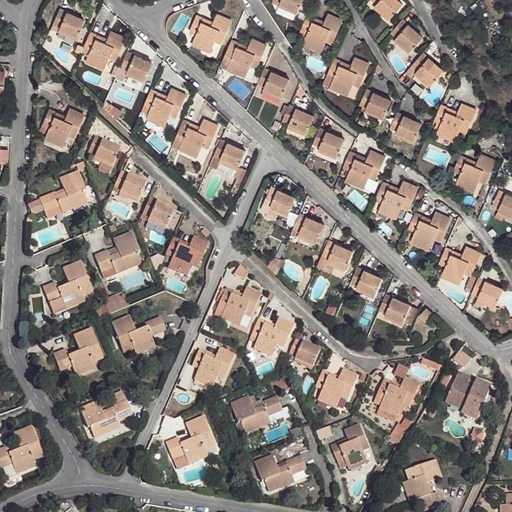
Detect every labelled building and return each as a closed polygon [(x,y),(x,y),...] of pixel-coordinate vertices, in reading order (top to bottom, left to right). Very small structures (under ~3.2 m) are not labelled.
[(276,0),(282,2),(280,6),(299,14),(305,0),(276,0)] [(403,0),(375,0),(379,3),(376,6),(391,19),(406,2),(403,0)] [(74,15),(75,13),(60,6),(53,21),(60,24),(59,25),(67,29),(67,32),(77,36),(85,17),(81,15),(80,17),(74,15)] [(311,15),(302,37),(308,40),(306,46),(325,54),(326,52),(332,54),(348,19),(332,12),(328,21),(311,15)] [(216,22),(200,16),(192,32),(199,36),(195,47),(213,55),(220,43),(225,45),(235,21),(220,14),(216,22)] [(407,18),(394,32),(399,37),(397,39),(412,53),(427,36),(407,18)] [(98,33),(92,30),(85,45),(92,48),(90,53),(89,57),(98,62),(98,64),(106,68),(111,57),(117,59),(127,36),(113,29),(109,37),(107,41),(97,37),(98,33)] [(236,41),(229,58),(236,61),(231,71),(257,82),(262,70),(272,46),(257,39),(253,47),(236,41)] [(77,47),(83,50),(85,45),(79,42),(77,47)] [(144,56),(129,49),(122,65),(129,68),(129,70),(136,74),(136,75),(146,80),(154,61),(151,59),(150,61),(144,58),(144,56)] [(426,50),(414,65),(420,69),(417,72),(431,85),(446,68),(426,50)] [(338,58),(327,86),(352,97),(357,85),(363,87),(373,64),(359,58),(353,69),(344,65),(345,61),(338,58)] [(0,96),(1,92),(7,92),(10,66),(0,65),(0,96)] [(417,72),(420,69),(414,65),(409,71),(415,75),(417,72)] [(456,79),(458,73),(455,67),(449,75),(456,79)] [(270,69),(263,86),(267,88),(275,71),(270,69)] [(275,71),(267,88),(269,88),(269,89),(286,97),(294,80),(275,71)] [(363,87),(357,85),(352,97),(357,100),(363,87)] [(159,91),(153,88),(146,103),(153,106),(149,114),(159,119),(158,121),(167,125),(172,114),(178,117),(188,93),(174,86),(170,94),(168,98),(157,93),(159,91)] [(285,100),(286,97),(269,89),(268,92),(285,100)] [(371,89),(364,106),(370,109),(378,92),(371,89)] [(378,92),(370,109),(388,118),(396,100),(378,92)] [(441,114),(438,122),(442,124),(446,125),(443,131),(441,135),(460,143),(465,132),(471,134),(481,111),(467,104),(463,112),(462,116),(452,112),(453,108),(445,104),(441,114)] [(57,112),(58,109),(51,107),(45,121),(51,125),(48,133),(58,138),(57,139),(65,143),(71,133),(76,135),(87,111),(73,105),(69,114),(67,116),(57,112)] [(295,106),(288,123),(293,125),(300,108),(295,106)] [(300,108),(293,125),(295,126),(295,127),(312,134),(320,117),(300,108)] [(387,121),(388,118),(370,109),(369,112),(387,121)] [(402,112),(395,129),(402,132),(409,116),(402,112)] [(409,116),(402,132),(401,133),(419,141),(427,124),(409,116)] [(192,122),(185,119),(178,135),(186,138),(183,145),(192,150),(192,152),(200,156),(205,146),(211,148),(221,124),(207,118),(202,126),(201,129),(191,124),(192,122)] [(310,137),(312,134),(295,127),(294,130),(310,137)] [(325,129),(318,146),(323,149),(331,131),(325,129)] [(331,131),(323,149),(324,149),(324,150),(341,157),(348,139),(331,131)] [(418,144),(419,141),(401,133),(400,136),(418,144)] [(112,143),(112,141),(98,134),(91,149),(97,153),(97,154),(104,158),(103,160),(114,164),(123,145),(119,143),(117,145),(112,143)] [(178,135),(175,141),(183,145),(186,138),(178,135)] [(239,145),(223,138),(216,153),(225,157),(224,159),(231,162),(230,164),(241,169),(249,150),(246,148),(244,150),(239,147),(239,145)] [(11,146),(3,145),(2,155),(11,156),(11,146)] [(339,160),(341,157),(324,150),(323,152),(339,160)] [(355,156),(349,169),(353,171),(349,182),(367,190),(373,179),(379,181),(389,158),(375,151),(369,162),(360,158),(361,158),(355,156)] [(471,156),(464,153),(457,168),(465,171),(461,180),(471,185),(471,187),(478,190),(483,180),(490,182),(501,159),(486,152),(482,160),(481,164),(470,159),(471,156)] [(123,168),(116,183),(123,187),(122,188),(123,188),(130,192),(129,194),(139,199),(148,180),(145,178),(143,181),(137,177),(138,175),(123,168)] [(84,187),(78,170),(61,177),(65,190),(55,194),(54,192),(40,198),(45,210),(62,203),(66,209),(87,199),(83,188),(84,187)] [(386,183),(380,197),(386,201),(383,209),(393,214),(392,216),(400,220),(406,209),(412,212),(423,188),(408,181),(402,193),(392,188),(393,186),(386,183)] [(285,194),(286,192),(271,186),(265,200),(271,204),(270,205),(278,209),(277,211),(287,216),(295,197),(292,195),(291,197),(285,194)] [(511,192),(505,189),(497,205),(504,208),(503,209),(511,213),(510,215),(511,216),(511,192)] [(152,196),(144,212),(151,215),(151,217),(157,220),(157,222),(168,227),(177,208),(174,207),(172,208),(166,205),(167,203),(152,196)] [(278,209),(270,205),(267,211),(275,214),(277,211),(278,209)] [(503,209),(500,216),(508,219),(510,215),(511,213),(503,209)] [(418,213),(412,228),(418,232),(415,240),(425,245),(424,247),(432,251),(437,241),(443,243),(454,219),(440,212),(434,224),(424,219),(425,217),(418,213)] [(315,220),(301,213),(293,228),(301,232),(300,233),(307,237),(306,239),(317,244),(326,225),(321,223),(321,224),(314,221),(315,220)] [(139,248),(132,231),(115,238),(120,251),(110,254),(108,251),(96,255),(102,269),(117,264),(119,269),(141,260),(137,250),(139,248)] [(175,234),(168,249),(176,253),(173,261),(184,266),(183,268),(191,272),(196,261),(202,263),(212,240),(197,232),(193,242),(192,245),(182,240),(182,238),(175,234)] [(343,246),(329,240),(322,255),(317,266),(343,277),(355,251),(350,249),(349,251),(342,248),(343,246)] [(273,253),(281,257),(284,250),(276,245),(273,253)] [(456,251),(449,247),(442,262),(450,266),(446,275),(457,279),(456,281),(465,285),(470,274),(475,277),(480,266),(486,269),(492,256),(471,247),(467,255),(466,258),(455,253),(456,251)] [(88,281),(78,255),(61,261),(66,274),(55,279),(53,275),(40,279),(46,294),(60,290),(64,298),(81,291),(80,286),(88,281)] [(372,273),(358,267),(351,282),(358,285),(358,287),(365,291),(364,293),(374,298),(383,278),(380,277),(378,279),(371,276),(372,273)] [(483,277),(476,292),(483,296),(482,297),(490,301),(490,303),(500,307),(508,289),(505,287),(504,289),(499,286),(499,285),(483,277)] [(232,292),(233,290),(226,286),(220,301),(226,304),(223,313),(233,318),(232,320),(241,323),(246,314),(251,316),(262,292),(248,285),(244,293),(242,296),(232,292)] [(105,299),(110,313),(128,306),(123,292),(105,299)] [(403,302),(387,295),(380,310),(388,313),(388,315),(395,319),(394,321),(404,326),(406,321),(413,306),(409,304),(408,306),(402,304),(403,302)] [(490,303),(490,301),(482,297),(480,303),(486,305),(488,302),(490,303)] [(94,309),(98,317),(105,314),(102,306),(94,309)] [(422,310),(413,306),(406,321),(415,325),(419,317),(422,310)] [(346,315),(339,311),(336,319),(343,322),(346,315)] [(430,326),(438,317),(430,311),(422,319),(430,326)] [(166,324),(162,313),(148,319),(148,321),(137,326),(131,312),(115,319),(125,347),(136,343),(138,348),(156,341),(152,331),(166,324)] [(260,318),(253,334),(260,337),(256,345),(266,350),(266,352),(274,355),(279,345),(285,347),(296,324),(281,317),(277,325),(275,328),(265,324),(266,321),(260,318)] [(94,360),(83,333),(66,339),(71,353),(61,358),(59,354),(47,359),(52,373),(64,368),(69,377),(87,369),(85,364),(94,360)] [(298,338),(291,353),(298,357),(297,359),(305,363),(305,364),(315,369),(324,350),(319,347),(317,349),(313,348),(313,345),(298,338)] [(203,357),(204,354),(198,351),(191,366),(197,370),(194,378),(204,383),(203,385),(212,389),(217,378),(223,380),(234,356),(219,350),(216,358),(214,360),(203,357)] [(460,353),(453,362),(466,371),(472,361),(460,353)] [(436,373),(438,368),(421,361),(419,365),(436,373)] [(399,377),(408,381),(409,379),(412,372),(403,368),(399,377)] [(453,373),(448,370),(442,382),(449,385),(453,373)] [(323,372),(317,387),(323,390),(320,399),(330,403),(330,405),(337,409),(342,399),(349,401),(359,377),(344,371),(341,379),(339,382),(329,378),(330,375),(323,372)] [(467,381),(469,376),(458,371),(444,400),(462,407),(469,411),(471,406),(481,410),(493,384),(477,377),(476,379),(474,383),(467,381)] [(293,390),(284,379),(270,385),(274,394),(280,391),(284,394),(293,390)] [(394,385),(394,383),(388,380),(382,395),(388,398),(385,407),(394,411),(394,414),(402,417),(408,407),(414,409),(424,386),(409,379),(408,381),(406,386),(404,390),(394,385)] [(281,410),(276,397),(262,403),(263,406),(253,409),(247,397),(231,403),(238,422),(240,422),(244,432),(267,423),(265,417),(281,410)] [(135,414),(130,402),(115,408),(116,410),(107,414),(101,402),(84,408),(91,426),(93,426),(98,436),(121,427),(119,421),(135,414)] [(462,407),(460,411),(478,418),(481,410),(471,406),(469,411),(462,407)] [(214,446),(203,418),(185,426),(190,440),(179,444),(177,440),(165,445),(171,459),(183,455),(188,463),(206,456),(204,451),(214,446)] [(409,424),(404,421),(400,428),(405,431),(409,424)] [(14,459),(18,468),(36,460),(35,455),(44,451),(32,423),(16,430),(19,438),(21,443),(10,449),(7,444),(0,446),(0,460),(2,464),(4,463),(14,459)] [(400,440),(405,431),(400,428),(397,426),(392,435),(400,440)] [(357,469),(358,471),(367,467),(363,456),(368,453),(358,429),(345,435),(349,447),(338,452),(336,448),(330,452),(336,467),(343,465),(347,473),(357,469)] [(485,433),(475,431),(474,438),(474,444),(476,448),(481,447),(483,444),(485,433)] [(400,440),(392,435),(389,441),(397,446),(400,440)] [(19,438),(7,444),(10,449),(21,443),(19,438)] [(183,455),(171,459),(175,468),(188,463),(183,455)] [(305,468),(300,456),(286,462),(286,464),(277,467),(272,455),(254,462),(262,480),(264,479),(268,489),(291,481),(288,475),(305,468)] [(14,459),(4,463),(8,473),(18,468),(14,459)] [(423,485),(427,483),(439,478),(431,459),(402,470),(406,481),(400,483),(408,502),(417,500),(422,511),(438,506),(434,493),(428,495),(423,485)] [(374,486),(382,472),(377,469),(368,483),(374,486)] [(511,511),(511,495),(510,496),(509,507),(502,507),(502,511),(511,511)]
